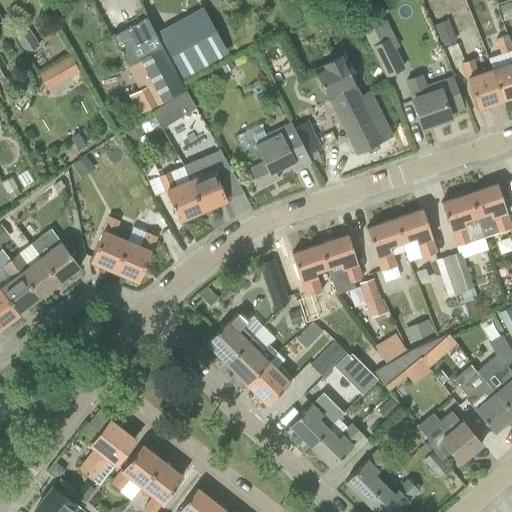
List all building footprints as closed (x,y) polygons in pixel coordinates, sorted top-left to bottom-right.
[(224,53),(201,11),(159,34),(182,76),(224,53)] [(111,37),(120,55),(126,65),(127,64),(160,47),(154,36),(145,19),(111,37)] [(438,35),(452,29),(449,20),(444,22),(436,26),(434,26),(438,35)] [(28,27),(14,36),(26,54),(40,45),(28,27)] [(508,34),(505,35),(495,38),(501,54),(511,50),(511,47),(509,39),(508,34)] [(386,76),(403,68),(389,39),(372,47),(386,76)] [(160,47),(127,64),(140,89),(129,95),(138,112),(184,88),(162,46),(160,47)] [(70,54),(37,73),(48,91),(80,72),(70,54)] [(360,96),(355,86),(341,55),(323,64),(324,65),(314,70),(330,100),(330,99),(357,154),(392,136),(370,91),(360,96)] [(478,108),(502,100),(492,70),(477,75),(472,60),(463,63),(478,108)] [(502,100),(511,96),(511,62),(492,70),(502,100)] [(426,88),(422,76),(407,81),(414,99),(413,99),(422,127),(451,117),(449,112),(462,107),(453,79),(426,88)] [(194,108),(183,91),(171,98),(181,115),(194,108)] [(262,161),(250,168),(260,188),(279,178),(275,171),(294,162),(298,169),(311,162),(302,144),(291,121),(265,135),(267,138),(254,144),(262,161)] [(207,155),(198,159),(204,175),(190,181),(202,210),(226,199),(207,155)] [(178,220),(202,210),(190,181),(176,187),(169,172),(160,176),(178,220)] [(60,181),(53,186),(58,193),(65,188),(60,181)] [(469,193),(483,236),(511,227),(506,213),(507,213),(497,183),(469,193)] [(456,245),(471,240),(483,236),(469,193),(441,202),(451,232),(452,232),(456,245)] [(433,238),(422,209),(394,218),(402,242),(416,238),(423,257),(437,252),(432,238),(433,238)] [(90,260),(114,270),(127,241),(113,235),(119,220),(109,216),(90,260)] [(402,242),(394,218),(366,228),(376,257),(377,257),(382,271),(397,266),(390,247),(402,242)] [(0,245),(11,237),(1,224),(0,224),(0,245)] [(127,241),(114,270),(138,280),(157,236),(132,226),(127,241)] [(40,257),(59,282),(80,266),(51,228),(42,235),(52,248),(40,257)] [(357,263),(347,234),(319,244),(327,267),(336,294),(350,289),(347,282),(361,278),(356,263),(357,263)] [(39,298),(59,282),(40,257),(30,244),(10,260),(39,298)] [(302,282),(307,295),(307,296),(322,291),(315,271),(327,267),(319,244),(291,253),(301,282),(302,282)] [(0,288),(19,313),(39,298),(10,260),(9,260),(1,250),(0,250),(0,266),(9,279),(0,286),(0,288)] [(448,255),(460,291),(473,286),(461,250),(448,255)] [(460,291),(448,255),(436,259),(448,296),(460,291)] [(259,265),(266,284),(276,312),(288,300),(281,278),(274,259),(259,265)] [(371,317),(385,312),(373,278),(359,283),(371,317)] [(0,327),(19,313),(0,288),(0,327)] [(286,310),(295,327),(318,315),(309,298),(286,310)] [(511,336),(511,303),(499,310),(511,336)] [(241,308),(227,322),(227,321),(206,342),(226,363),(251,338),(241,327),(250,319),(241,308)] [(434,333),(429,318),(404,328),(410,342),(434,333)] [(309,347),(322,327),(309,319),(297,340),(309,347)] [(339,336),(357,361),(373,350),(365,339),(359,343),(349,328),(339,336)] [(374,344),(384,361),(406,348),(395,331),(374,344)] [(427,366),(455,341),(448,332),(413,348),(421,359),(427,366)] [(226,363),(247,383),(268,362),(260,355),(264,350),(251,338),(226,363)] [(310,364),(322,378),(323,376),(334,366),(348,353),(335,340),(310,364)] [(387,388),(421,359),(413,348),(372,371),(387,388)] [(351,355),(349,358),(346,356),(335,368),(354,386),(368,372),(351,355)] [(293,379),(279,365),(275,370),(268,362),(247,383),(268,404),(293,379)] [(511,372),(505,364),(496,372),(486,381),(485,380),(511,413),(511,372)] [(465,397),(494,433),(511,418),(511,413),(485,380),(474,389),(465,397)] [(311,404),(289,425),(310,446),(328,428),(318,418),(333,404),(322,393),(311,405),(311,404)] [(388,397),(378,410),(393,422),(404,409),(388,397)] [(439,420),(445,428),(428,443),(442,459),(451,453),(459,463),(482,443),(463,421),(461,422),(451,410),(439,420)] [(99,484),(134,440),(109,421),(91,444),(95,448),(79,468),(93,479),(99,484)] [(310,446),(331,467),(353,445),(352,444),(363,434),(352,423),(337,437),(328,428),(310,446)] [(161,461),(141,445),(111,483),(121,490),(130,477),(141,486),(161,461)] [(345,481),(366,502),(384,484),(375,474),(389,460),(378,449),(367,460),(367,459),(345,481)] [(144,508),(148,511),(153,511),(182,477),(161,461),(141,486),(153,496),(144,508)] [(384,484),(366,502),(375,511),(397,511),(408,501),(419,490),(408,479),(394,493),(384,484)] [(84,511),(52,487),(34,511),(84,511)] [(214,511),(219,506),(196,488),(177,511),(214,511)]
